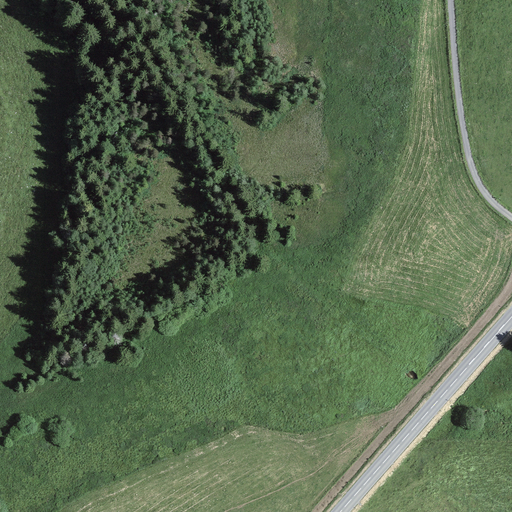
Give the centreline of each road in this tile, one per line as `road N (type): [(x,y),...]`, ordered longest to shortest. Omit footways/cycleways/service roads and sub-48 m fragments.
road 1 (secondary): [(340,511),(511,316)]
road 2 (unclassified): [(511,218),(487,197),(467,152),(452,0)]
